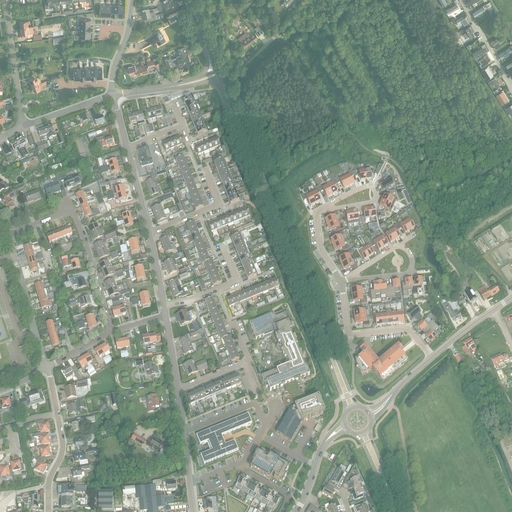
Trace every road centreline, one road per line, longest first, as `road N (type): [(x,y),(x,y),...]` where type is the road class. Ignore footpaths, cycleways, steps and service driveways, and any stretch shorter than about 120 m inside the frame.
road 1 (tertiary): [(351,406),(222,81)]
road 2 (residential): [(430,357),(409,329),(346,335),(339,282)]
road 3 (residential): [(47,366),(8,234)]
road 4 (residential): [(110,332),(83,235),(66,209)]
road 5 (residential): [(23,127),(5,0)]
road 6 (residential): [(177,389),(248,361),(231,320)]
road 7 (residential): [(163,303),(236,279),(221,239)]
